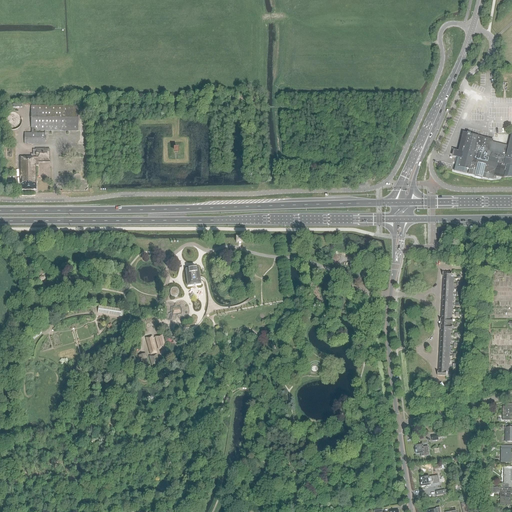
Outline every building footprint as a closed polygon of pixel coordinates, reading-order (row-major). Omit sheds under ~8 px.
[(25,144),(45,144),(45,131),(78,131),(78,106),(31,106),(31,134),(25,134),(25,144)] [(13,131),(15,131),(16,131),(18,130),(19,129),(20,128),(21,126),(22,124),(22,123),(22,121),(21,119),(20,117),(19,116),(18,115),(16,114),(15,113),(13,113),(11,113),(10,114),(8,115),(6,116),(5,117),(5,119),(4,121),(4,122),(4,124),(4,126),(5,127),(6,129),(7,130),(9,131),(11,131),(13,131)] [(457,158),(454,171),(466,174),(467,170),(468,170),(468,169),(470,170),(469,174),(475,175),(475,176),(482,178),(482,177),(493,180),(494,176),(511,176),(511,134),(508,149),(506,149),(507,146),(492,142),(492,140),(463,133),(458,153),(456,152),(455,154),(455,156),(458,156),(457,158)] [(31,157),(19,157),(20,191),(36,191),(36,163),(49,163),(49,150),(45,150),(45,149),(36,150),(33,150),(33,155),(31,155),(31,157)] [(204,279),(204,278),(202,277),(199,277),(198,268),(186,270),(188,286),(200,285),(200,279),(201,279),(203,280),(204,281),(204,282),(205,284),(207,289),(207,294),(208,299),(208,305),(207,310),(206,313),(206,314),(205,315),(204,317),(203,320),(206,317),(206,316),(208,315),(211,313),(216,311),(221,310),(226,309),(232,308),(237,307),(242,305),(247,303),(252,300),(254,299),(253,296),(248,300),(244,303),(239,305),(234,306),(226,307),(221,307),(216,305),(213,301),(210,296),(209,291),(208,286),(206,281),(204,279)] [(178,290),(178,289),(177,289),(176,288),(175,288),(174,288),(173,288),(172,288),(171,289),(171,290),(170,290),(170,291),(170,292),(170,293),(170,294),(171,295),(171,296),(172,296),(172,297),(173,297),(174,297),(175,297),(176,297),(177,296),(178,296),(178,295),(178,294),(179,294),(179,293),(179,292),(179,291),(178,291),(178,290)] [(122,309),(98,306),(97,313),(123,317),(123,310),(121,310),(122,309)] [(42,334),(38,329),(31,335),(34,340),(42,334)] [(161,336),(156,338),(159,349),(164,348),(161,336)] [(152,338),(146,339),(151,355),(156,353),(152,338)] [(148,363),(146,354),(138,356),(141,365),(148,363)] [(159,363),(156,354),(149,356),(152,366),(159,363)] [(503,407),(503,420),(511,420),(511,403),(506,404),(506,407),(503,407)] [(437,433),(437,435),(431,436),(432,441),(438,440),(438,438),(444,437),(443,432),(437,433)] [(422,444),(415,445),(416,449),(415,449),(416,454),(421,453),(421,457),(429,455),(428,446),(423,447),(422,444)] [(511,446),(501,446),(501,462),(511,463),(511,452),(511,446)] [(502,483),(502,488),(509,488),(511,488),(511,467),(504,467),(504,483),(502,483)] [(429,476),(421,477),(422,482),(421,482),(422,487),(426,486),(426,488),(428,488),(428,486),(430,485),(430,482),(433,482),(434,484),(439,483),(438,476),(436,476),(429,477),(429,476)] [(489,488),(489,493),(501,493),(501,505),(510,505),(510,494),(511,494),(511,488),(509,488),(502,488),(489,488)]
